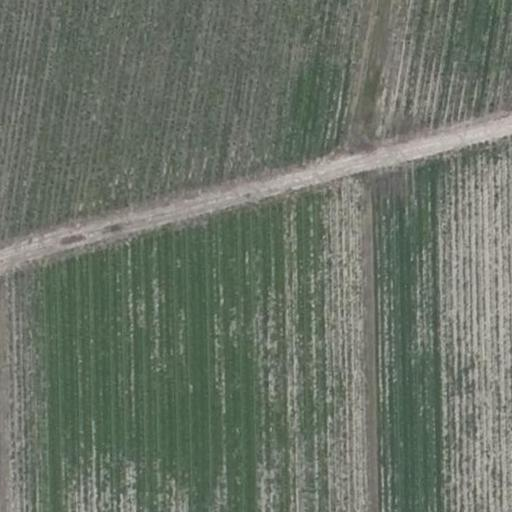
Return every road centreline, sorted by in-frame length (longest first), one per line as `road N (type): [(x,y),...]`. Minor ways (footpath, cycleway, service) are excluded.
road 1 (track): [(511,124),(0,267)]
road 2 (track): [(4,511),(0,159)]
road 3 (track): [(366,163),(390,0)]
